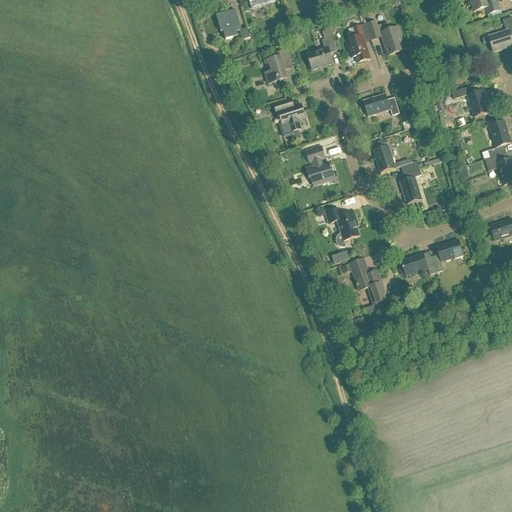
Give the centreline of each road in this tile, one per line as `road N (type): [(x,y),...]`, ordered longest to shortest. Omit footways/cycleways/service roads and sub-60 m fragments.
road 1 (track): [(177,0),(308,288),(377,511)]
road 2 (residential): [(327,85),(368,197),(419,239)]
